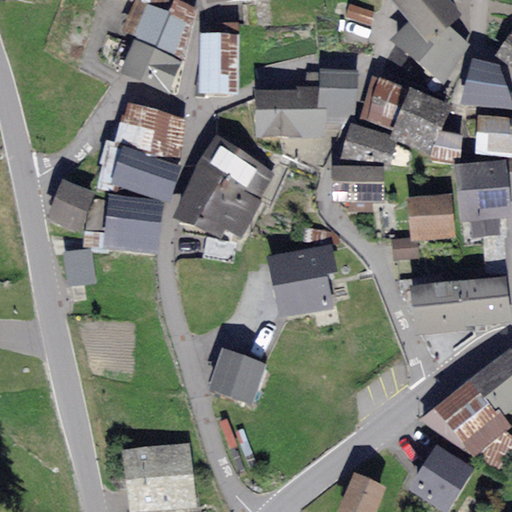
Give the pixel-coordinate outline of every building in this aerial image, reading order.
[(118,0),(136,5),(151,10),(153,0),(118,0)] [(210,0),(212,9),(261,0),(210,0)] [(448,0),(398,0),(394,4),(435,51),(464,20),(448,0)] [(195,10),(177,1),(170,21),(187,28),(195,10)] [(136,5),(121,35),(177,60),(187,28),(170,21),(136,5)] [(346,18),(371,25),(375,12),(350,5),(346,18)] [(465,47),(456,35),(434,55),(410,29),(394,45),(440,90),(465,47)] [(241,34),(202,32),(199,94),(237,93),(241,34)] [(511,36),(494,58),(511,76),(511,36)] [(185,67),(136,46),(122,78),(174,105),(185,67)] [(511,108),(499,71),(479,68),(458,113),(511,115),(511,108)] [(360,75),(322,73),(320,122),(338,123),(359,101),(360,75)] [(318,79),(256,81),(258,138),(319,137),(318,79)] [(408,94),(377,83),(362,124),(394,135),(408,94)] [(453,112),(417,97),(397,150),(433,164),(453,112)] [(131,109),(119,145),(160,164),(178,163),(187,122),(131,109)] [(511,125),(482,123),(479,162),(511,165),(511,125)] [(397,142),(355,127),(346,159),(387,172),(397,142)] [(277,176),(217,139),(198,167),(202,169),(264,204),(277,176)] [(127,155),(116,190),(169,209),(183,173),(127,155)] [(511,192),(509,168),(458,173),(463,226),(511,220),(511,192)] [(264,204),(202,169),(175,225),(244,261),(264,204)] [(453,169),(435,170),(437,190),(455,188),(453,169)] [(387,173),(339,176),(341,209),(390,206),(387,173)] [(99,195),(66,184),(51,229),(85,240),(99,195)] [(454,198),(409,205),(415,249),(460,242),(454,198)] [(163,207),(115,205),(113,256),(160,258),(163,207)] [(326,233),(306,231),(304,246),(314,248),(314,244),(326,244),(326,233)] [(417,262),(413,242),(391,245),(393,263),(417,262)] [(88,252),(64,256),(70,289),(94,285),(88,252)] [(333,252),(273,264),(284,320),(332,311),(329,292),(340,290),(333,252)] [(511,293),(510,277),(415,291),(421,340),(469,335),(511,329),(511,293)] [(511,417),(511,356),(511,355),(477,384),(509,421),(511,417)] [(273,369),(227,356),(214,403),(260,416),(273,369)] [(510,431),(473,386),(439,414),(476,459),(510,431)] [(200,511),(194,449),(125,457),(130,511),(200,511)] [(453,511),(476,471),(444,453),(419,497),(445,511),(453,511)] [(382,511),(390,493),(359,480),(345,511),(382,511)]
